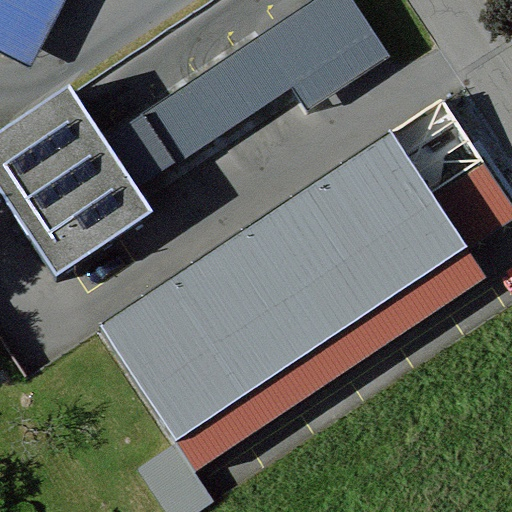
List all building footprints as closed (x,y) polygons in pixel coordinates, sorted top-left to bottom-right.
[(63,0),(0,0),(0,49),(31,65),(63,0)] [(348,0),(322,0),(105,140),(134,185),(296,81),(312,106),(386,58),(348,0)] [(0,135),(0,185),(58,274),(153,213),(134,185),(105,140),(72,89),(0,135)] [(393,135),(96,328),(175,450),(473,257),(393,135)] [(194,511),(209,503),(175,450),(141,472),(166,511),(194,511)]
